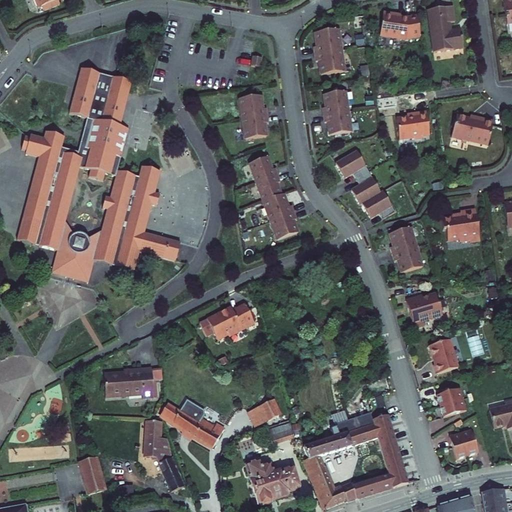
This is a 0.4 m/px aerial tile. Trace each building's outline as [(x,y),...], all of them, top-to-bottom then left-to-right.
[(60,2),(62,1),(61,0),(35,0),(39,10),(45,8),(46,12),(61,7),(60,2)] [(511,0),(503,0),(507,24),(511,23),(511,0)] [(433,56),(463,52),(460,33),(450,34),(449,26),(454,25),(452,10),(427,13),(433,56)] [(406,43),(420,40),(416,19),(408,20),(393,19),(393,17),(382,16),(379,40),(406,43)] [(327,77),(349,73),(342,31),(319,35),(322,49),(317,49),(320,64),(324,63),(327,77)] [(252,67),(262,69),(263,60),(254,58),(252,67)] [(133,249),(135,249),(136,248),(138,247),(139,247),(140,246),(141,244),(142,242),(142,241),(144,233),(152,204),(157,206),(160,194),(155,193),(161,171),(142,166),(140,176),(123,172),(118,171),(129,128),(120,126),(129,93),(132,81),(121,78),(81,68),(76,87),(70,113),(87,118),(83,134),(78,151),(62,147),(65,136),(46,131),(44,138),(31,134),(30,137),(25,136),(22,149),(27,150),(26,153),(40,157),(23,218),(32,221),(37,219),(38,222),(46,217),(57,235),(39,246),(58,251),(64,252),(60,268),(84,275),(88,258),(116,243),(119,247),(125,244),(126,245),(127,246),(128,248),(130,248),(131,249),(133,249)] [(337,137),(358,133),(351,93),(330,96),(332,110),(328,110),(331,125),(335,124),(337,137)] [(268,125),(272,124),(269,110),(265,111),(263,97),(242,101),(250,142),(270,138),(268,125)] [(426,135),(434,134),(430,111),(422,112),(422,115),(400,118),(403,139),(418,137),(420,138),(427,137),(426,135)] [(451,138),(488,146),(493,123),(476,119),(476,121),(456,117),(451,138)] [(373,191),(378,188),(359,158),(354,161),(351,156),(335,166),(344,181),(352,176),(359,187),(351,192),(361,207),(363,205),(372,220),(380,215),(384,221),(398,211),(389,196),(380,202),(373,191)] [(292,205),(288,206),(283,194),(281,195),(276,183),(280,182),(274,168),(270,170),(265,158),(249,165),(280,240),(299,232),(294,220),(297,218),(292,205)] [(380,202),(389,196),(385,191),(381,193),(378,188),(373,191),(380,202)] [(474,241),(484,239),(480,209),(465,211),(465,213),(461,214),(461,216),(446,218),(447,229),(450,229),(452,239),(463,238),(463,241),(473,239),(474,241)] [(36,245),(39,246),(57,235),(46,217),(38,222),(37,219),(32,221),(23,218),(17,240),(36,245)] [(403,275),(423,268),(410,229),(390,236),(394,249),(390,250),(395,263),(399,262),(403,275)] [(140,246),(139,247),(138,247),(136,248),(135,249),(133,249),(131,249),(130,248),(128,248),(127,246),(126,245),(125,244),(119,247),(116,243),(88,258),(84,275),(60,268),(64,252),(58,251),(52,273),(77,279),(88,282),(94,260),(134,271),(140,251),(163,258),(168,239),(144,233),(142,241),(142,242),(141,244),(140,246)] [(163,258),(176,261),(181,242),(168,239),(163,258)] [(412,328),(441,319),(435,297),(426,300),(424,304),(422,303),(421,299),(405,304),(412,328)] [(232,311),(209,323),(220,344),(231,338),(232,340),(256,326),(246,308),(234,314),(232,311)] [(432,367),(435,376),(457,370),(450,344),(447,342),(431,347),(429,350),(433,367),(432,367)] [(166,368),(156,369),(157,381),(167,380),(166,368)] [(108,374),(110,398),(146,395),(146,399),(158,398),(157,381),(156,369),(145,370),(145,372),(108,374)] [(435,397),(442,419),(465,412),(458,390),(435,397)] [(376,396),(375,410),(387,411),(388,397),(376,396)] [(257,424),(259,429),(286,416),(282,400),(256,413),(261,422),(257,424)] [(172,407),(165,417),(218,448),(229,429),(221,424),(219,427),(206,420),(209,414),(208,411),(192,401),(184,414),(172,407)] [(507,430),(511,428),(511,401),(504,403),(505,407),(489,411),(493,430),(506,427),(507,430)] [(392,418),(377,423),(378,425),(382,439),(394,477),(399,490),(414,486),(392,418)] [(268,429),(273,447),(298,440),(293,422),(268,429)] [(186,490),(172,454),(171,449),(165,449),(165,423),(149,423),(147,459),(158,460),(174,495),(186,490)] [(378,425),(310,446),(315,458),(309,460),(328,509),(351,503),(351,505),(354,504),(350,490),(350,488),(342,490),(328,455),(382,439),(378,425)] [(469,432),(447,438),(454,461),(476,455),(469,432)] [(82,460),(90,494),(107,491),(99,457),(82,460)] [(258,505),(261,507),(272,504),(271,502),(288,497),(287,495),(297,492),(291,470),(280,473),(278,467),(274,468),(273,465),(264,468),(263,462),(247,467),(257,502),(258,505)] [(399,490),(394,477),(358,488),(362,501),(399,490)] [(358,488),(350,490),(354,504),(362,501),(358,488)] [(505,511),(502,491),(481,494),(483,511),(505,511)] [(473,511),(472,501),(436,508),(437,511),(473,511)]
